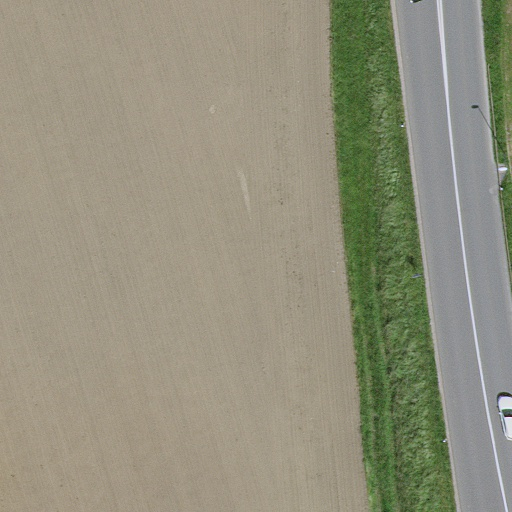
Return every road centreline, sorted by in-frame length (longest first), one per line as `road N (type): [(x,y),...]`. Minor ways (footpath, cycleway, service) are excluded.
road 1 (secondary): [(506,511),(469,296),(439,0)]
road 2 (track): [(335,0),(370,511)]
